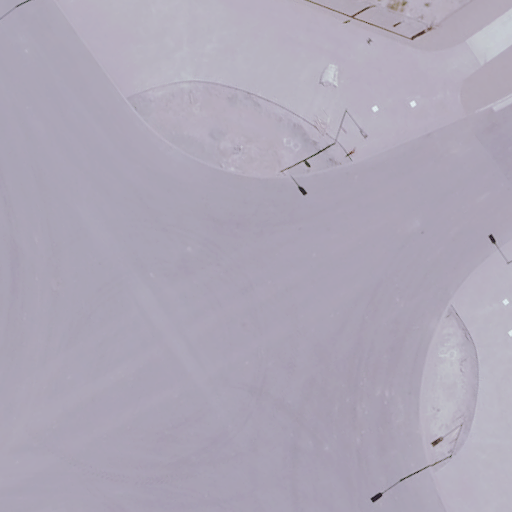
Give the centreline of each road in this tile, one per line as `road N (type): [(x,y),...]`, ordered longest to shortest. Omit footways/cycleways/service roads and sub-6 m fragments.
road 1 (unknown): [(121,389),(511,150)]
road 2 (tertiary): [(183,347),(0,90)]
road 3 (residential): [(183,347),(0,473)]
road 4 (tertiary): [(300,511),(183,347)]
